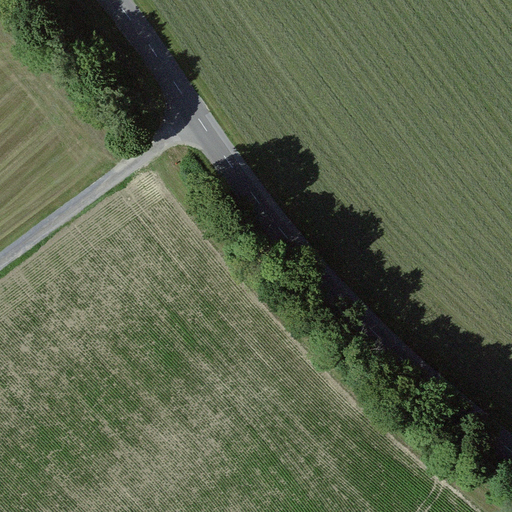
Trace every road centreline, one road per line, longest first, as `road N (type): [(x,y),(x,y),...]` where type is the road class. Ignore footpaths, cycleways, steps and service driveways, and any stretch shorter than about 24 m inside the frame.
road 1 (tertiary): [(115,0),(275,226),(346,303),(511,449)]
road 2 (track): [(197,120),(0,268)]
